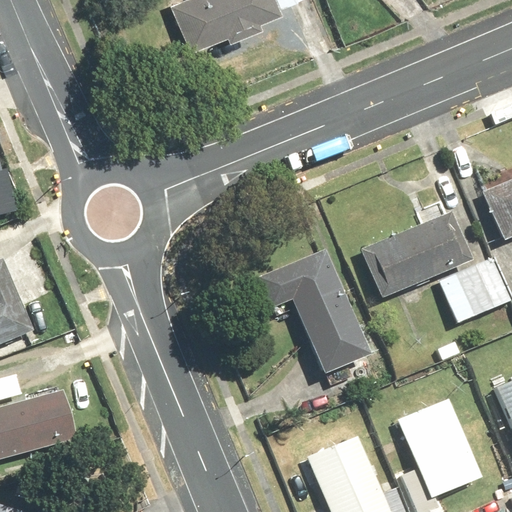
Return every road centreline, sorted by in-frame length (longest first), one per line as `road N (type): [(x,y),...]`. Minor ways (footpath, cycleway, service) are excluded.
road 1 (tertiary): [(511,46),(150,192)]
road 2 (residential): [(224,511),(125,252)]
road 3 (tertiary): [(94,176),(8,0)]
